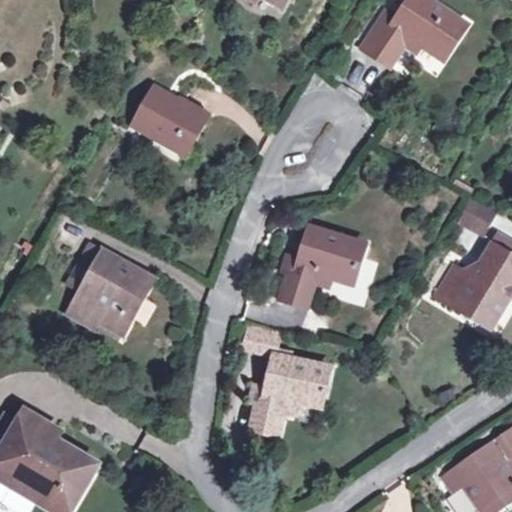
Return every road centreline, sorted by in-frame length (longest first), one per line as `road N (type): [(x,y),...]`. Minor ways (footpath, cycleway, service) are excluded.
road 1 (residential): [(279,180),(239,234),(197,431),(206,480),(247,511)]
road 2 (residential): [(326,511),(511,386)]
road 3 (residential): [(279,180),(283,148),(301,118),(320,107),(341,121),(337,150),(312,176)]
